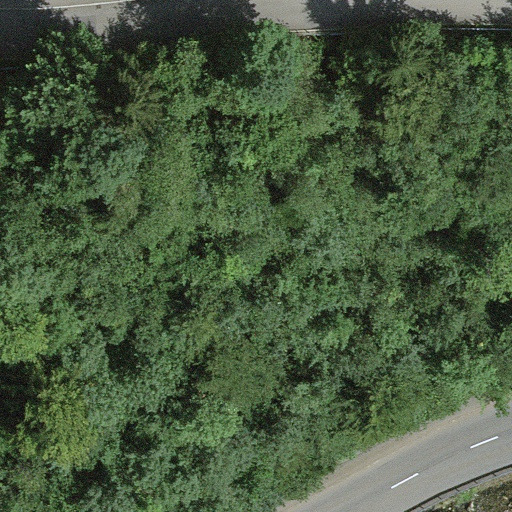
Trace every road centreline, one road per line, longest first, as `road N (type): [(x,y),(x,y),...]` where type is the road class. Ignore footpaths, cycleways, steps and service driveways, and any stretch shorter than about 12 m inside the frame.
road 1 (residential): [(511,1),(381,2),(101,25),(0,23)]
road 2 (tertiary): [(511,431),(346,511)]
